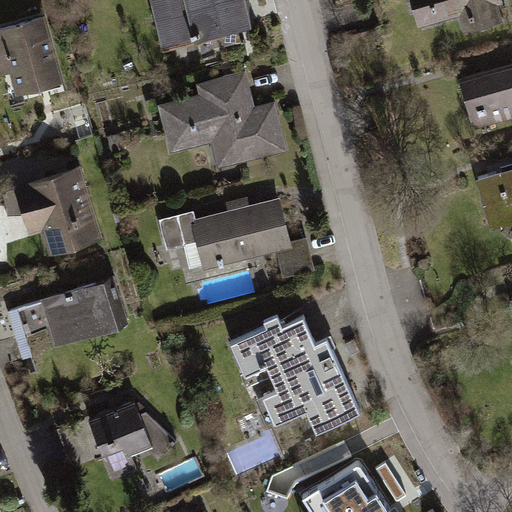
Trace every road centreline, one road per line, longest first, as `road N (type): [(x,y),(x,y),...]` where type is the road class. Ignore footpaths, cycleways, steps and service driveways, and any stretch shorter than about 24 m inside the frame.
road 1 (residential): [(301,0),(394,374),(437,457),(485,511)]
road 2 (residential): [(48,511),(0,399)]
